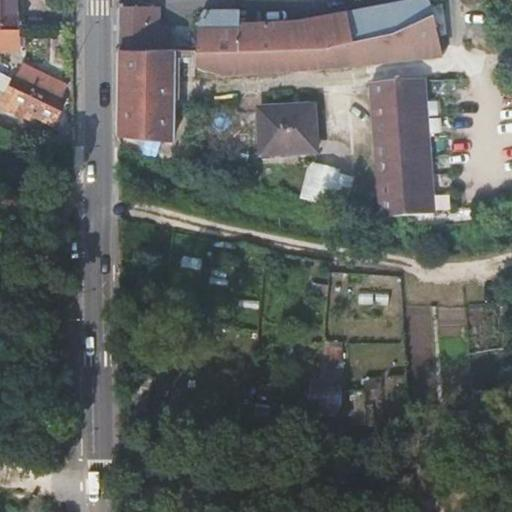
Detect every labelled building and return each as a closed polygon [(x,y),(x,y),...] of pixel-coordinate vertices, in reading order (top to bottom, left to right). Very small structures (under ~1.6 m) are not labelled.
[(0,0),(0,23),(14,24),(14,0),(0,0)] [(407,0),(296,20),(239,23),(240,10),(204,10),(198,20),(198,25),(158,25),(160,7),(119,6),(119,28),(118,49),(195,49),(223,49),(325,45),(391,31),(433,13),(430,1),(429,0),(407,0)] [(433,13),(391,31),(344,41),(348,65),(442,55),(433,13)] [(223,49),(195,49),(195,62),(224,73),(323,67),(348,65),(344,41),(325,45),(223,49)] [(195,62),(195,49),(118,49),(118,78),(118,100),(118,135),(172,141),(173,97),(173,83),(174,59),(195,62)] [(59,119),(56,124),(60,127),(63,121),(73,126),(73,111),(73,107),(30,84),(18,78),(14,78),(8,91),(13,95),(8,105),(17,110),(23,99),(28,102),(46,112),(59,119)] [(434,215),(424,79),(370,84),(370,87),(366,87),(367,95),(371,95),(380,219),(434,215)] [(22,113),(28,102),(23,99),(17,110),(22,113)] [(314,108),(258,111),(260,153),(316,150),(314,108)] [(43,117),(56,124),(59,119),(46,112),(43,117)] [(339,171),(311,164),(302,198),(344,209),(352,179),(338,176),(339,171)] [(344,394),(346,359),(331,358),(330,376),(312,375),(311,392),(344,394)] [(165,410),(201,414),(204,390),(168,386),(165,410)]
